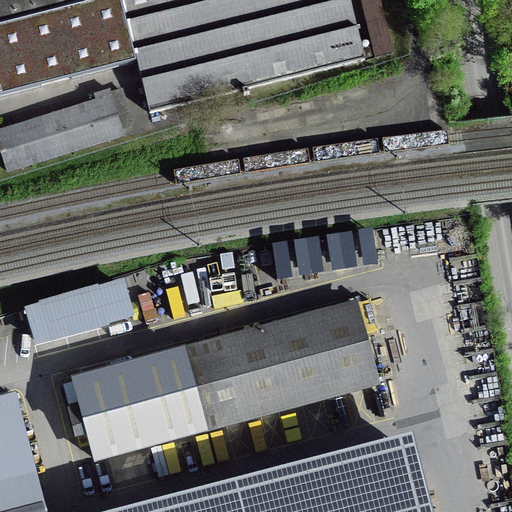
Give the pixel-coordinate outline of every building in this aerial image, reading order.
[(0,0),(0,97),(136,63),(149,115),(366,60),(350,0),(0,0)] [(360,0),(375,58),(394,53),(381,0),(360,0)] [(95,99),(0,129),(0,152),(7,175),(125,138),(122,129),(135,125),(123,88),(111,92),(110,89),(94,94),(95,99)] [(135,320),(124,282),(100,289),(99,286),(38,303),(39,305),(23,309),(34,347),(49,343),(49,345),(110,328),(109,327),(135,320)] [(357,302),(71,380),(72,384),(63,386),(70,410),(65,411),(74,444),(87,440),(94,466),(381,388),(357,302)] [(0,394),(0,511),(19,511),(45,506),(14,390),(0,394)] [(433,511),(412,431),(102,511),(433,511)]
